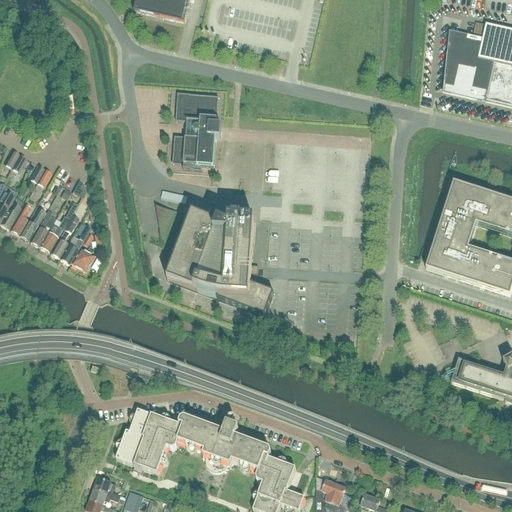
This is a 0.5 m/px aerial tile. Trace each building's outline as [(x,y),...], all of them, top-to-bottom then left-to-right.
[(138,0),(135,14),(184,25),(190,0),(138,0)] [(511,32),(486,27),(483,41),(450,34),(444,93),(511,108),(511,32)] [(191,99),(179,99),(176,126),(188,127),(186,142),(175,142),(173,169),(185,170),(185,169),(214,171),(216,143),(221,143),(222,131),(217,130),(219,102),(191,100),(191,99)] [(12,155),(4,168),(11,172),(19,159),(12,155)] [(19,159),(11,172),(18,176),(26,163),(19,159)] [(37,169),(30,181),(37,185),(44,173),(37,169)] [(44,173),(37,185),(44,189),(51,177),(44,173)] [(444,222),(430,264),(450,271),(449,277),(455,280),(458,274),(511,290),(511,266),(469,253),(476,228),(511,239),(511,206),(482,196),(483,194),(472,189),(470,192),(455,187),(446,213),(449,214),(446,223),(444,222)] [(0,197),(0,226),(8,213),(12,207),(15,201),(8,197),(2,193),(0,197)] [(163,196),(162,202),(183,207),(184,200),(163,196)] [(8,213),(0,226),(0,228),(8,233),(21,212),(12,207),(8,213)] [(21,215),(10,234),(19,239),(28,225),(24,222),(30,212),(25,210),(22,216),(21,215)] [(28,225),(19,239),(28,245),(42,220),(43,220),(45,217),(40,214),(32,227),(28,225)] [(48,236),(39,251),(48,257),(62,233),(63,233),(71,218),(68,217),(66,221),(63,220),(58,229),(53,226),(47,236),(48,236)] [(167,283),(265,320),(274,296),(247,286),(248,277),(258,277),(258,269),(248,269),(250,248),(253,248),(255,226),(205,222),(192,217),(167,283)] [(63,234),(50,257),(59,263),(68,248),(63,245),(68,236),(69,237),(78,222),(71,218),(63,233),(63,234)] [(44,221),(29,246),(39,251),(48,236),(47,236),(53,226),(55,222),(49,219),(47,223),(44,221)] [(68,248),(59,263),(69,269),(81,246),(87,236),(90,230),(86,227),(79,238),(80,238),(79,241),(76,239),(70,250),(68,248)] [(87,236),(81,246),(87,250),(93,240),(87,236)] [(80,252),(71,268),(77,271),(82,274),(85,274),(86,275),(94,260),(90,258),(93,253),(93,252),(89,250),(86,255),(80,252)] [(511,352),(509,352),(508,350),(508,351),(511,358),(511,361),(504,365),(506,370),(502,372),(500,376),(459,363),(451,386),(506,403),(505,406),(511,407),(511,352)] [(296,473),(272,464),(269,463),(271,457),(270,453),(244,443),(241,442),(244,435),(233,431),(235,425),(236,424),(236,423),(235,423),(235,422),(234,421),(234,420),(233,420),(233,421),(232,421),(231,421),(230,421),(230,422),(229,422),(227,428),(216,424),(216,425),(213,432),(191,424),(185,421),(181,423),(179,429),(138,414),(130,436),(127,435),(116,463),(135,470),(133,474),(142,477),(144,473),(158,478),(168,451),(173,453),(177,452),(179,445),(205,455),(203,459),(207,460),(206,462),(206,465),(206,467),(206,469),(208,471),(209,473),(211,474),(213,475),(215,476),(218,476),(220,476),(222,475),(223,474),(225,472),(226,471),(227,469),(231,470),(232,466),(258,475),(256,481),(258,485),(263,487),(253,511),(279,511),(281,509),(289,511),(300,511),(305,501),(288,495),(296,473)] [(99,481),(95,493),(108,498),(111,500),(110,503),(118,506),(121,499),(113,496),(116,488),(99,481)] [(124,482),(120,492),(126,495),(130,485),(124,482)] [(346,492),(326,484),(322,495),(316,493),(316,511),(330,511),(332,507),(339,509),(341,502),(342,502),(346,492)] [(95,493),(90,504),(103,509),(108,498),(95,493)] [(134,509),(139,511),(144,500),(138,498),(134,509)] [(382,511),(378,510),(380,504),(365,498),(360,510),(360,511),(359,511),(382,511)]
